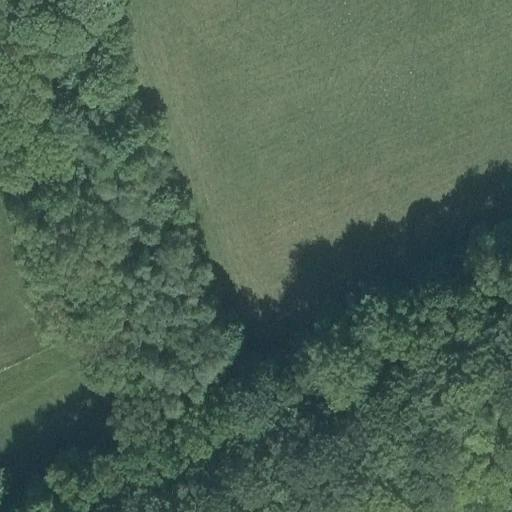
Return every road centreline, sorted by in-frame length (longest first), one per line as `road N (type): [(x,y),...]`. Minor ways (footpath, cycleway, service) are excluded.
road 1 (track): [(169,511),(0,34)]
road 2 (track): [(236,511),(511,379)]
